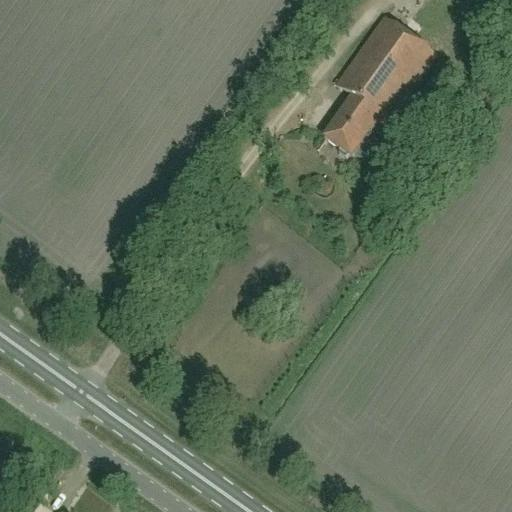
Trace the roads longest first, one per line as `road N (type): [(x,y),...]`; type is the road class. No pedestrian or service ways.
road 1 (track): [(316,0),(130,266),(122,332),(56,422)]
road 2 (primary): [(244,511),(0,337)]
road 3 (unclassified): [(184,511),(0,382)]
